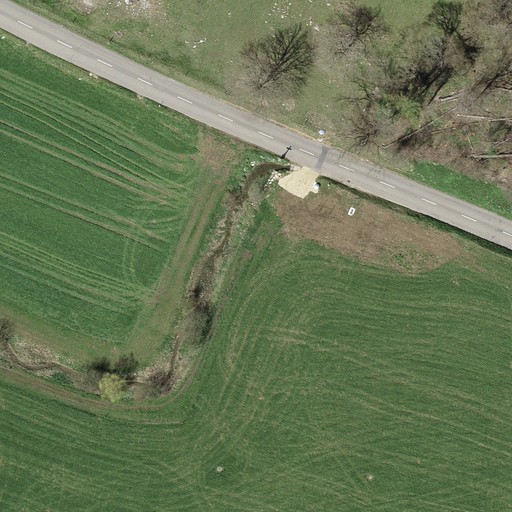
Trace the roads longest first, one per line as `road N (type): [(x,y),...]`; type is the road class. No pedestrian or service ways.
road 1 (tertiary): [(511,236),(227,118),(0,12)]
road 2 (track): [(329,161),(266,213),(184,396),(164,413),(125,412),(0,366)]
